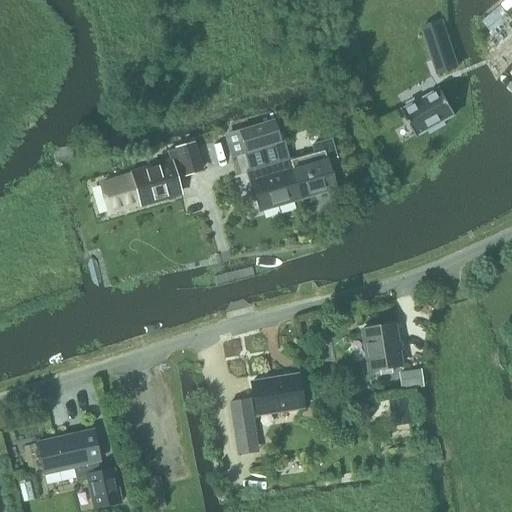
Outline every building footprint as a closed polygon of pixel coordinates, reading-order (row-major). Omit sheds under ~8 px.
[(443,22),(422,29),(438,75),(458,68),(443,22)] [(440,88),(402,111),(417,137),(428,131),(430,134),(446,126),(444,122),(455,116),(440,88)] [(246,153),(281,142),(274,120),(239,131),(246,153)] [(246,153),(239,131),(227,135),(233,157),(246,153)] [(286,161),(297,199),(336,188),(328,159),(337,156),(332,139),(313,145),(315,152),(289,160),(286,161)] [(246,153),(244,154),(244,155),(249,171),(249,172),(247,172),(249,182),(251,182),(260,210),(297,199),(286,161),(289,160),(284,141),(281,142),(246,153)] [(195,144),(175,149),(183,178),(203,173),(195,144)] [(141,204),(180,193),(171,162),(132,173),(141,204)] [(131,175),(98,184),(107,217),(140,208),(131,175)] [(369,372),(401,367),(394,325),(362,330),(369,372)] [(402,390),(424,387),(422,370),(400,373),(402,390)] [(257,415),(304,408),(298,375),(252,383),(257,415)] [(319,402),(331,400),(329,388),(317,389),(319,402)] [(407,398),(388,401),(392,428),(412,425),(407,398)] [(251,399),(229,403),(233,429),(237,456),(259,453),(255,426),(251,399)] [(99,463),(100,463),(92,431),(36,444),(43,476),(45,476),(99,463)] [(114,468),(84,475),(93,511),(123,504),(114,468)]
